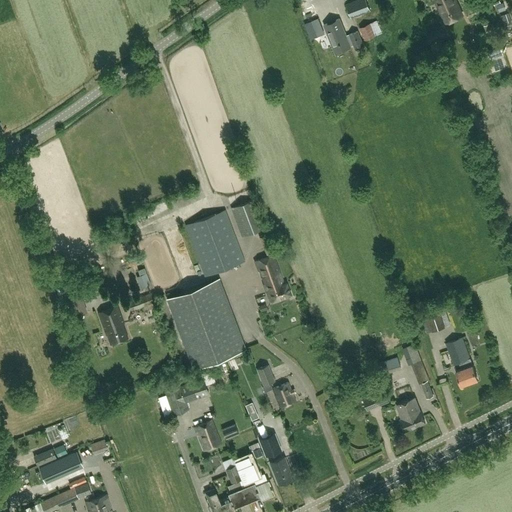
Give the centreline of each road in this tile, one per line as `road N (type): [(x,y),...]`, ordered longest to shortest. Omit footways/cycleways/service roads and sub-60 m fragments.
road 1 (unclassified): [(0,154),(226,0)]
road 2 (secondary): [(337,511),(511,424)]
